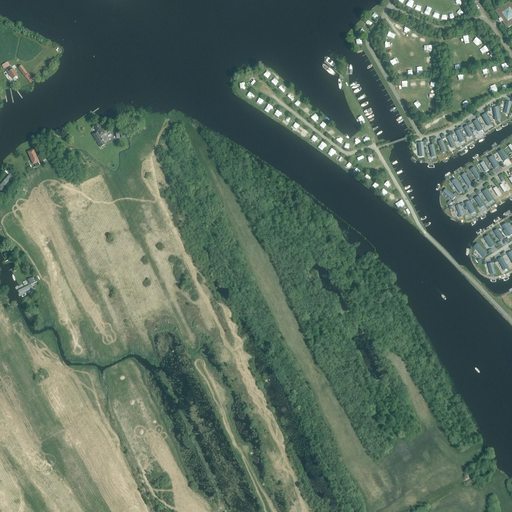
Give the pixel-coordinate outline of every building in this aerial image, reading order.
[(499,15),(498,15),(505,24),(508,25),(509,26),(509,27),(511,24),(511,5),(511,6),(509,5),(508,3),(498,10),(499,12),(499,15)] [(24,76),(27,73),(21,65),(18,68),(24,76)] [(6,70),(13,80),(18,76),(11,67),(6,70)] [(251,77),(247,82),(252,86),(256,81),(251,77)] [(507,104),(500,105),(502,116),(509,115),(507,104)] [(486,128),(489,126),(484,115),(480,117),(486,128)] [(478,120),(474,122),(479,132),(483,130),(478,120)] [(99,126),(98,125),(94,128),(97,133),(93,135),(101,148),(106,145),(101,137),(105,134),(100,126),(99,126)] [(470,138),(474,136),(468,126),(464,128),(470,138)] [(443,154),(447,152),(443,140),(438,142),(443,154)] [(36,167),(39,166),(38,163),(39,162),(34,149),(27,152),(33,165),(35,164),(36,167)] [(489,158),(495,170),(500,167),(494,156),(489,158)] [(484,162),(481,164),(486,173),(490,171),(484,162)] [(475,167),(471,169),(478,181),(482,178),(475,167)] [(0,191),(15,175),(10,172),(0,184),(0,191)] [(468,186),(472,184),(466,173),(462,176),(468,186)] [(452,187),(456,185),(460,195),(464,193),(457,179),(450,183),(452,187)] [(492,189),(499,197),(502,194),(496,186),(492,189)] [(453,201),(456,197),(447,189),(444,192),(453,201)] [(487,190),(482,193),(489,204),(494,200),(487,190)] [(482,209),(486,206),(479,196),(475,199),(482,209)] [(471,201),(465,204),(468,211),(469,210),(471,215),(476,213),(471,201)] [(501,227),(508,238),(511,235),(511,230),(508,224),(501,227)] [(501,241),(504,238),(498,229),(494,232),(501,241)] [(485,239),(492,249),(496,245),(489,236),(485,239)] [(478,244),(474,247),(484,258),(488,255),(478,244)] [(505,271),(509,269),(503,257),(499,259),(505,271)] [(30,285),(37,282),(34,276),(27,280),(30,285)] [(29,285),(18,291),(20,295),(31,289),(29,285)]
